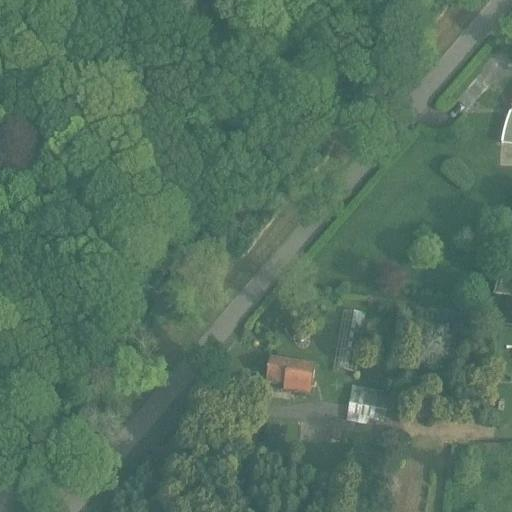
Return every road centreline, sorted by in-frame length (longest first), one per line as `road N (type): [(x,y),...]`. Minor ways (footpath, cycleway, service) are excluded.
road 1 (unclassified): [(65,511),(501,0)]
road 2 (track): [(157,272),(7,0)]
